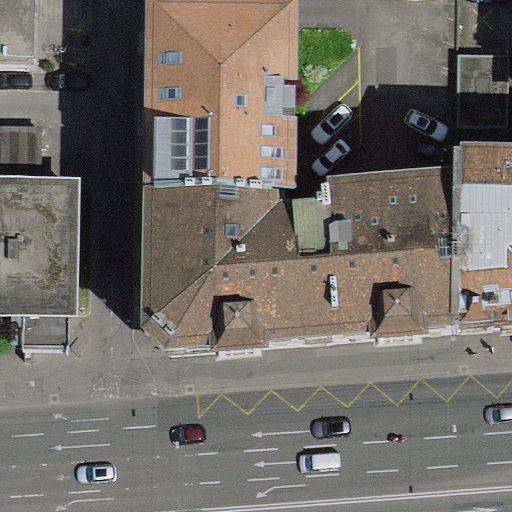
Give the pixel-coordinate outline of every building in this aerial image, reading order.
[(32,66),(39,65),(40,0),(0,0),(0,71),(31,72),(32,66)] [(289,28),(159,27),(157,206),(273,209),(287,209),(288,164),(281,164),(283,76),(288,76),(289,28)] [(509,130),(509,60),(460,59),(458,129),(509,130)] [(0,131),(0,191),(40,192),(41,132),(0,131)] [(458,170),(511,171),(511,149),(458,149),(458,170)] [(511,171),(458,170),(458,194),(457,336),(511,330),(511,171)] [(0,316),(22,317),(69,317),(72,317),(75,193),(40,192),(0,191),(0,316)] [(274,229),(273,209),(157,206),(153,340),(175,358),(457,336),(458,194),(329,204),(323,208),(325,225),(274,229)] [(69,317),(22,317),(22,351),(68,350),(69,317)]
